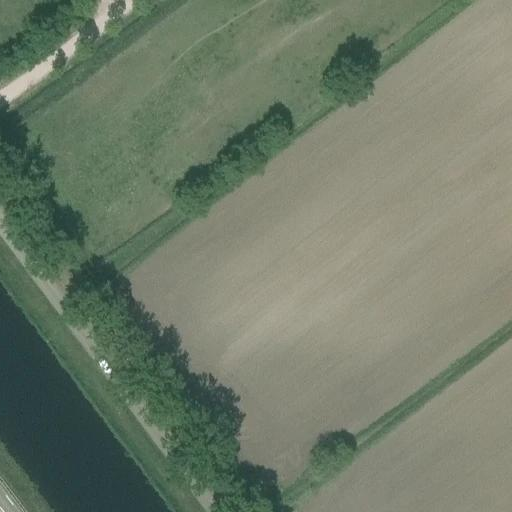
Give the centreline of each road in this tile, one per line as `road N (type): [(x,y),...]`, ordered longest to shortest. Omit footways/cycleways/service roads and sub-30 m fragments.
road 1 (unclassified): [(212,511),(0,220)]
road 2 (track): [(0,98),(129,0)]
